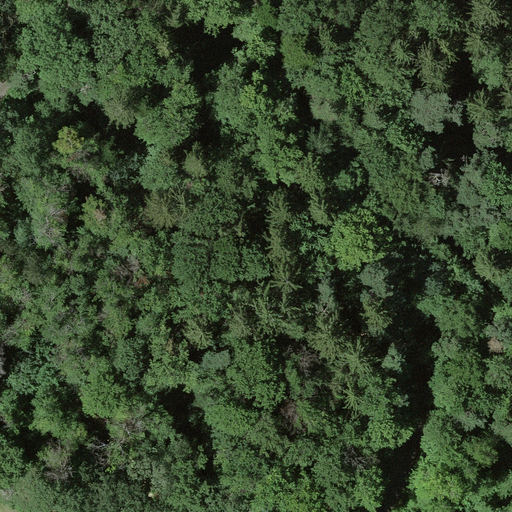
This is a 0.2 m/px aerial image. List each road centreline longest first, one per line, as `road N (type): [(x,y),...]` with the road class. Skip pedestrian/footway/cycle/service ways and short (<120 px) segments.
road 1 (track): [(252,0),(382,198),(409,260),(418,315),(415,424),(379,511)]
road 2 (track): [(0,239),(46,301),(89,403),(130,456),(140,487),(131,511)]
road 3 (track): [(0,478),(17,497),(140,487)]
